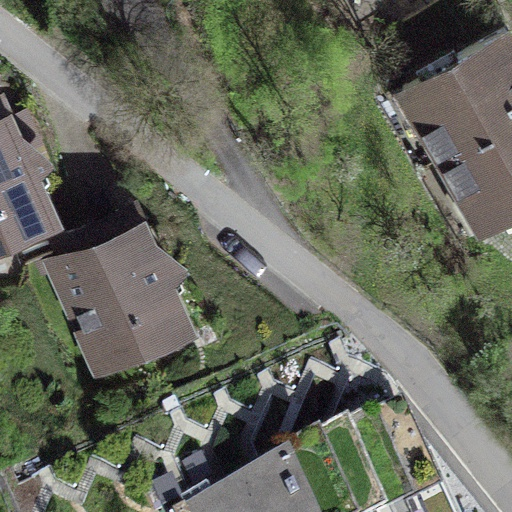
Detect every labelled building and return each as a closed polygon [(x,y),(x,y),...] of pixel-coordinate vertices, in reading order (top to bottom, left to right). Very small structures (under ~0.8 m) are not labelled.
[(380,0),(399,24),(431,0),(380,0)] [(511,39),(505,27),(404,84),(483,223),(511,206),(511,39)] [(0,236),(9,233),(15,246),(52,230),(30,175),(42,162),(20,141),(16,143),(2,114),(0,115),(0,236)] [(84,224),(55,238),(69,272),(64,274),(100,358),(182,322),(163,282),(175,268),(153,247),(149,249),(137,222),(91,240),(84,224)] [(199,511),(459,511),(435,457),(424,462),(413,467),(394,425),(354,443),(319,458),(280,476),(229,499),(199,511)]
